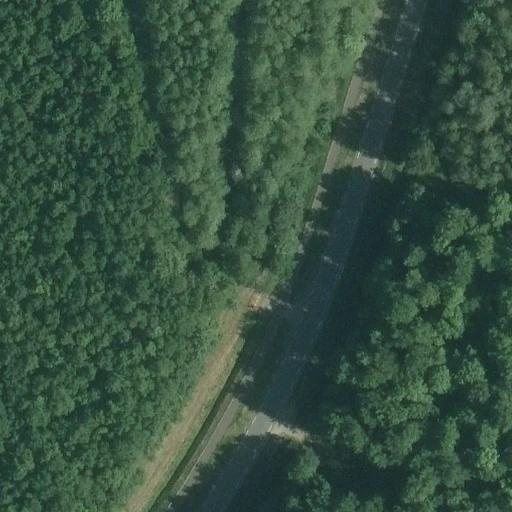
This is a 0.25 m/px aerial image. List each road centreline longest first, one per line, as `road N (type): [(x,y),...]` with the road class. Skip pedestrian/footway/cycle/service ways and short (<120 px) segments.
road 1 (tertiary): [(205,511),(275,393),(348,207),(414,0)]
road 2 (track): [(379,486),(428,405),(511,210)]
